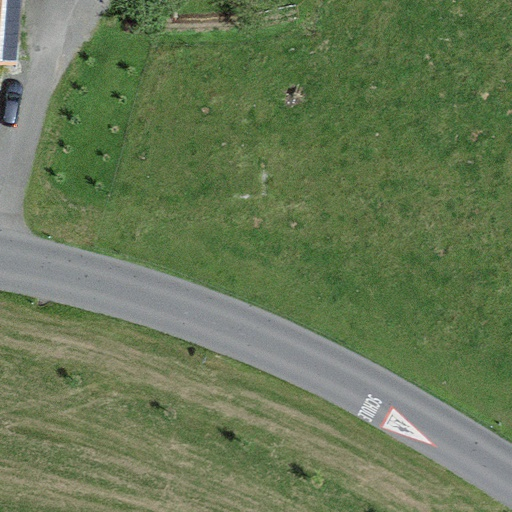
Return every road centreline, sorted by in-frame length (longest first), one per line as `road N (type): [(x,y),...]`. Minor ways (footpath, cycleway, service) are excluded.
road 1 (tertiary): [(0,258),(209,317),(280,346),(511,475)]
road 2 (track): [(0,219),(54,0)]
